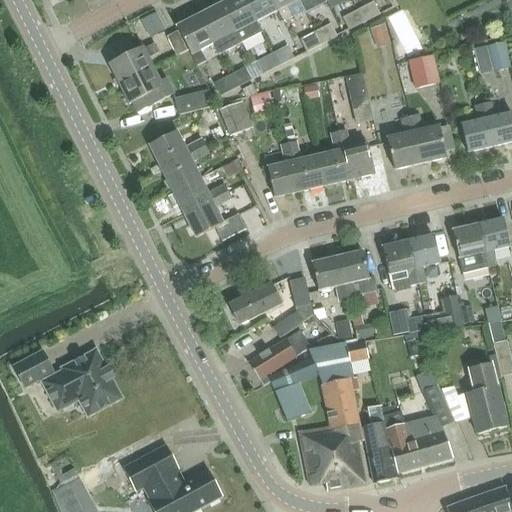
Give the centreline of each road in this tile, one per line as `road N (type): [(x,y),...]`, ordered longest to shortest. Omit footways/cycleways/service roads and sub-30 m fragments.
road 1 (residential): [(167,299),(292,233),(511,180)]
road 2 (tertiary): [(395,503),(337,510),(283,499),(259,470),(167,299)]
road 3 (tertiary): [(167,299),(32,32)]
road 4 (tertiary): [(395,503),(511,472)]
